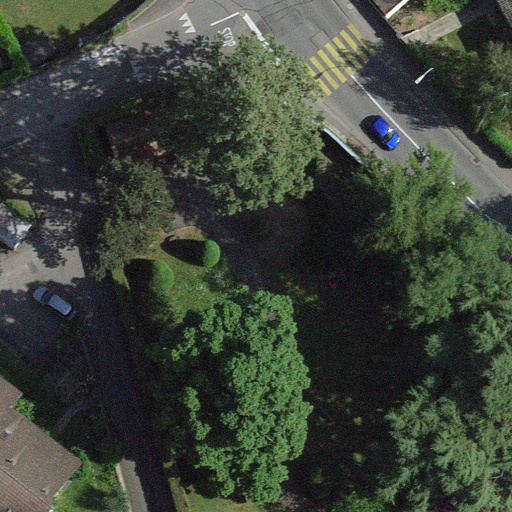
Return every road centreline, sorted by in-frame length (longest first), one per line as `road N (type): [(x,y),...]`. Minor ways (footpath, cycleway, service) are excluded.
road 1 (residential): [(41,105),(149,511)]
road 2 (secondary): [(286,0),(415,147),(511,239)]
road 3 (residential): [(221,0),(143,70),(41,105)]
road 4 (unknown): [(77,246),(13,354)]
